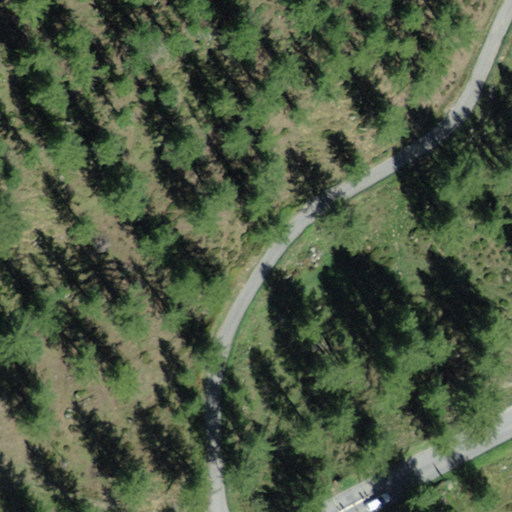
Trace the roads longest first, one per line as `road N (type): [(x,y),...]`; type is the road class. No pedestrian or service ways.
road 1 (unclassified): [(511,2),(451,123),(326,203),(284,239),(244,297),(213,385),(218,511)]
road 2 (unclassified): [(339,511),(511,422)]
